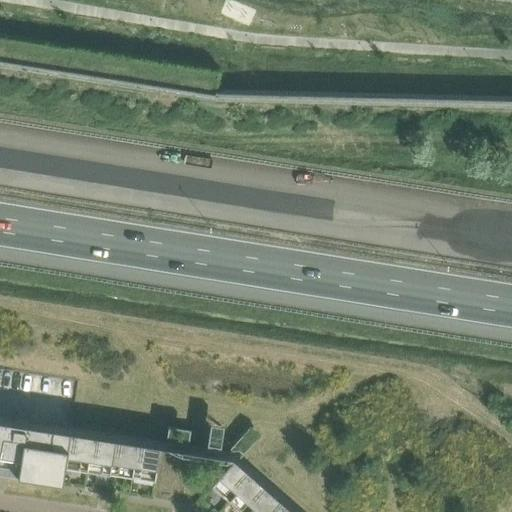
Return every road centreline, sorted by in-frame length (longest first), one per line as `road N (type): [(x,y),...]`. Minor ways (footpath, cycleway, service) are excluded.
road 1 (motorway): [(0,229),(511,312)]
road 2 (motorway): [(511,235),(0,155)]
